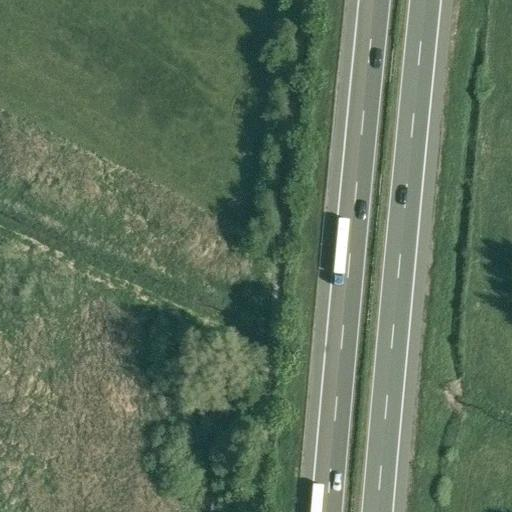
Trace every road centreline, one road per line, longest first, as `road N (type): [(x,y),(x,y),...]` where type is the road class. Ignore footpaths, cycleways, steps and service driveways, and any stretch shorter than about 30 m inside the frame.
road 1 (motorway): [(385,511),(434,0)]
road 2 (motorway): [(362,0),(315,511)]
